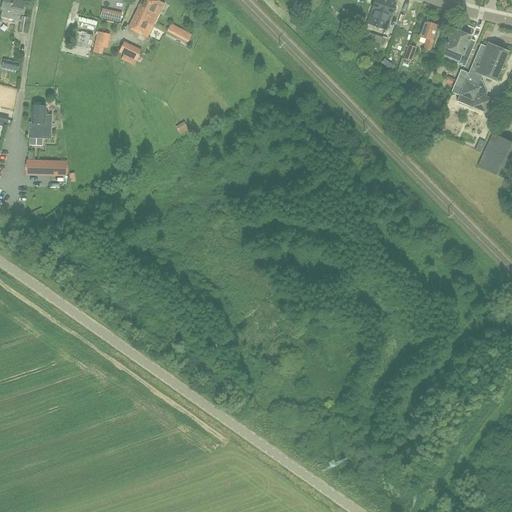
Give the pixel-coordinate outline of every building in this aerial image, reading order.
[(17,13),(23,15),(26,0),(3,0),(1,10),(2,10),(0,17),(16,21),(17,13)] [(146,37),(163,4),(154,0),(142,0),(129,28),(146,37)] [(386,30),(395,3),(384,0),(374,0),(367,24),(386,30)] [(26,33),(28,18),(21,16),(19,33),(26,33)] [(432,40),(437,25),(424,21),(419,37),(427,39),(423,49),(430,51),(433,41),(432,40)] [(171,24),(167,31),(188,42),(192,35),(171,24)] [(454,29),(445,48),(442,55),(459,62),(458,64),(465,67),(475,42),(470,40),(471,37),(454,29)] [(94,34),(93,36),(82,33),(74,31),(70,47),(98,54),(99,48),(106,50),(107,46),(115,47),(118,34),(110,33),(109,37),(94,34)] [(372,34),(368,32),(364,42),(368,43),(368,44),(383,49),(387,40),(372,34)] [(123,43),(118,52),(136,61),(141,52),(123,43)] [(495,81),(508,52),(488,44),(487,47),(481,45),(469,74),(466,72),(461,70),(454,86),(451,92),(459,96),(457,101),(486,114),(492,99),(486,96),(487,93),(482,82),(483,81),(480,80),(483,75),(495,81)] [(404,59),(411,61),(415,49),(409,47),(404,59)] [(2,67),(19,71),(21,63),(3,59),(2,67)] [(51,116),(45,115),(45,106),(32,106),(32,123),(29,123),(29,138),(51,139),(51,116)] [(0,124),(7,126),(9,120),(0,118),(0,124)] [(506,180),(511,166),(511,142),(492,133),(477,166),(506,180)] [(479,140),(475,150),(479,152),(480,152),(485,142),(479,140)] [(27,163),(26,175),(66,177),(67,164),(27,163)]
